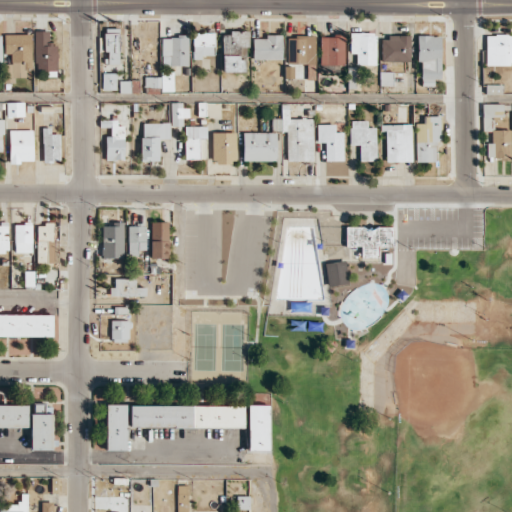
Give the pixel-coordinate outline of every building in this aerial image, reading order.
[(119,64),(118,28),(104,28),(104,51),(108,51),(108,64),(119,64)] [(56,43),(49,43),(49,30),(34,31),(35,71),(48,71),(48,76),(57,76),(56,43)] [(193,57),(214,57),(214,32),(192,33),(193,57)] [(247,32),(222,32),(222,52),(238,52),(238,59),(247,59),(247,32)] [(376,33),(350,32),(350,53),(356,53),(356,64),(375,64),(376,33)] [(4,34),(4,54),(11,53),(11,64),(4,64),(4,82),(15,82),(15,77),(26,77),(26,68),(32,68),(31,34),(4,34)] [(252,59),(282,59),(282,35),(265,34),(265,39),(252,39),(252,59)] [(440,79),(440,35),(417,35),(417,62),(421,62),(421,86),(433,86),(433,79),(440,79)] [(485,64),(511,64),(511,35),(485,35),(485,64)] [(161,37),(161,56),(170,56),(170,66),(188,65),(187,36),(161,37)] [(314,36),(287,37),(287,64),(306,64),(306,80),(315,79),(314,36)] [(320,36),(320,72),(326,72),(326,65),(344,65),(344,36),(320,36)] [(409,36),(380,36),(381,66),(410,66),(409,36)] [(222,72),(245,72),(245,57),(222,56),(222,72)] [(174,72),(162,72),(161,91),(173,91),(174,72)] [(116,90),(116,73),(102,73),(102,90),(116,90)] [(160,90),(160,77),(145,76),(144,89),(160,90)] [(24,102),(6,102),(7,117),(24,117),(24,102)] [(271,131),(287,131),(286,161),(313,161),(313,118),(289,118),(289,103),(281,103),(281,118),(271,118),(271,131)] [(483,131),(493,131),(493,119),(502,119),(502,103),(482,104),(483,131)] [(171,104),(171,126),(183,126),(183,117),(189,118),(189,104),(171,104)] [(416,161),(435,161),(435,144),(439,144),(439,116),(423,116),(423,123),(416,123),(416,161)] [(375,161),(376,127),(367,127),(367,121),(350,120),(350,145),(359,145),(359,161),(375,161)] [(124,121),(102,122),(102,127),(110,127),(110,136),(105,136),(106,160),(124,160),(124,121)] [(170,138),(170,122),(141,123),(141,161),(159,161),(159,139),(170,138)] [(343,132),(335,132),(335,124),(317,124),(317,142),(325,142),(325,161),(343,160),(343,132)] [(412,161),(412,124),(384,124),(385,162),(412,161)] [(207,126),(185,126),(185,159),(198,159),(198,138),(207,138),(207,126)] [(60,161),(59,134),(51,134),(51,127),(42,128),(43,162),(60,161)] [(9,130),(10,163),(19,163),(19,161),(33,160),(32,129),(9,130)] [(487,159),(511,159),(510,129),(492,130),(492,142),(487,142),(487,159)] [(212,163),(236,163),(236,132),(212,132),(212,163)] [(276,161),(276,132),(243,132),(242,161),(276,161)] [(122,258),(123,222),(102,222),(101,257),(122,258)] [(168,222),(150,222),(150,258),(168,258),(168,222)] [(0,223),(0,251),(8,251),(7,224),(0,223)] [(36,263),(53,263),(54,224),(37,223),(36,263)] [(14,252),(32,252),(32,225),(15,224),(14,252)] [(127,225),(128,256),(138,256),(138,251),(146,250),(146,224),(127,225)] [(345,247),(360,247),(360,258),(377,258),(378,246),(392,247),(393,227),(346,226),(345,247)] [(349,283),(345,260),(324,263),(328,287),(349,283)] [(135,278),(114,279),(114,296),(145,296),(145,287),(135,287),(135,278)] [(53,315),(0,314),(0,336),(53,337),(53,315)] [(128,320),(111,320),(110,341),(128,341),(128,320)] [(31,450),(52,449),(51,404),(30,404),(31,450)] [(106,450),(126,450),(126,404),(106,404),(106,450)] [(0,427),(28,427),(28,405),(0,405),(0,427)] [(243,406),(130,405),(129,427),(243,428),(243,406)] [(268,451),(268,405),(248,405),(247,451),(268,451)] [(176,511),(187,511),(188,485),(177,485),(176,511)] [(0,511),(27,511),(28,494),(19,493),(19,504),(0,503),(0,511)] [(236,508),(248,509),(248,497),(237,497),(236,508)] [(52,511),(53,502),(41,501),(40,511),(52,511)]
